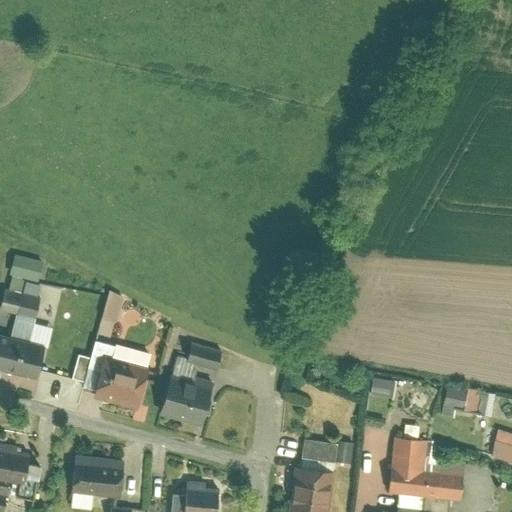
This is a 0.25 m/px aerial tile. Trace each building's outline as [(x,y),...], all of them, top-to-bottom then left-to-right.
[(43,280),(45,280),(48,257),(19,252),(14,288),(41,293),(43,280)] [(122,293),(106,289),(98,316),(113,321),(122,293)] [(9,333),(0,330),(0,364),(2,365),(9,333)] [(43,341),(13,333),(3,366),(36,373),(43,341)] [(149,352),(114,342),(108,363),(143,373),(149,352)] [(215,369),(220,350),(191,342),(186,360),(195,363),(215,369)] [(171,372),(191,378),(195,363),(186,360),(175,357),(171,372)] [(108,363),(98,360),(88,393),(133,406),(143,373),(108,363)] [(171,372),(159,411),(200,423),(211,384),(191,378),(171,372)] [(380,373),(375,389),(395,395),(399,378),(380,373)] [(449,412),(457,413),(458,406),(497,409),(498,387),(451,384),(449,412)] [(365,452),(378,453),(381,426),(367,425),(365,452)] [(458,499),(463,457),(439,454),(437,471),(421,469),(425,438),(393,434),(385,490),(397,491),(445,497),(458,499)] [(303,436),(300,455),(332,460),(335,440),(303,436)] [(511,442),(494,437),(488,455),(511,461),(511,442)] [(39,464),(28,461),(30,452),(0,446),(0,477),(17,481),(15,492),(33,496),(39,464)] [(125,460),(75,452),(69,488),(120,495),(125,460)] [(325,511),(331,470),(293,464),(285,511),(325,511)] [(216,511),(219,489),(187,485),(183,511),(216,511)] [(397,491),(394,511),(396,511),(443,511),(445,497),(397,491)] [(9,495),(0,493),(0,510),(6,511),(9,495)]
